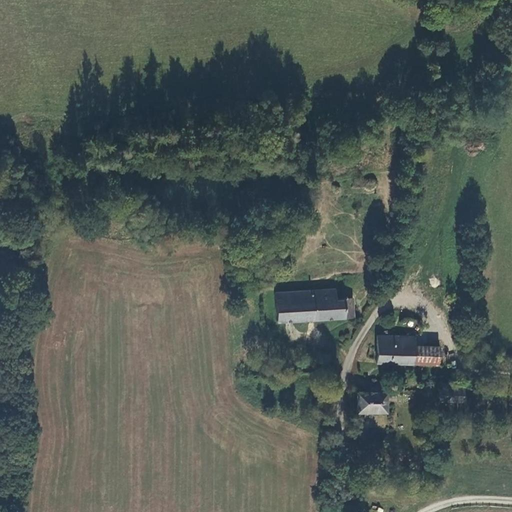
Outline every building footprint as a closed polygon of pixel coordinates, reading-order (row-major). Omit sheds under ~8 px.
[(345,299),(344,288),(275,293),(277,322),(353,317),(352,299),(345,299)] [(413,337),(376,336),(376,364),(413,364),(413,347),(413,337)] [(440,347),(413,347),(413,364),(439,365),(440,347)] [(386,393),(386,384),(371,384),(371,393),(386,393)] [(463,401),(463,384),(439,384),(438,402),(463,401)] [(386,393),(371,393),(357,393),(357,414),(386,414),(386,393)]
